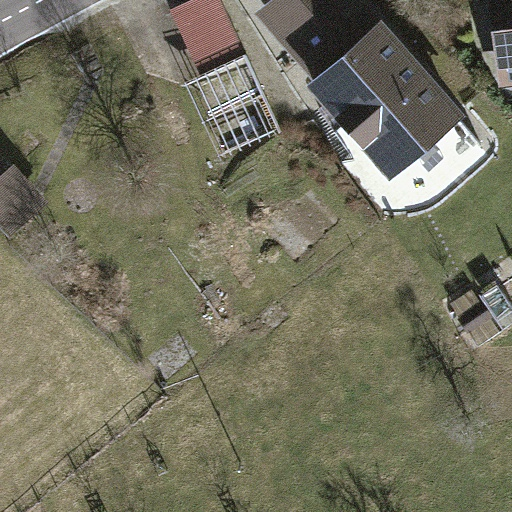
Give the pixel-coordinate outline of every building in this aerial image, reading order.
[(216,161),(282,131),(223,0),(194,0),(173,9),(202,73),(181,82),(216,161)] [(268,0),(255,11),(312,77),(381,18),(365,0),(268,0)] [(511,0),(495,0),(504,87),(511,86),(511,0)] [(309,80),(392,177),(467,113),(383,16),(381,18),(312,77),(309,80)] [(15,166),(0,179),(0,224),(10,236),(48,202),(15,166)] [(301,266),(335,235),(302,200),(268,231),(301,266)]
